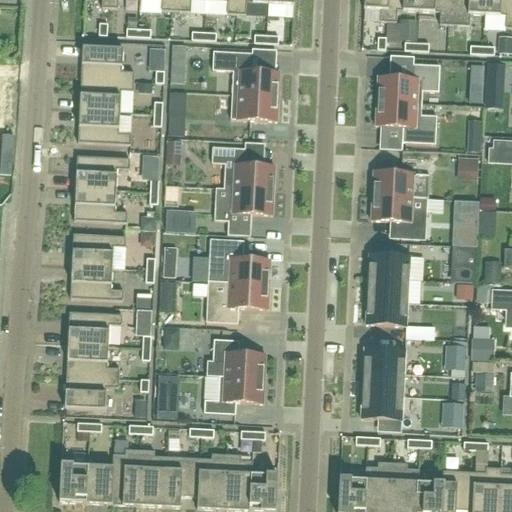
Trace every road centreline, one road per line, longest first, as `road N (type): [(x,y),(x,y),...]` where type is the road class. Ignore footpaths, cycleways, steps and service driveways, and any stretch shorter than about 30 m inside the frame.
road 1 (residential): [(7,511),(41,0)]
road 2 (residential): [(307,511),(333,0)]
